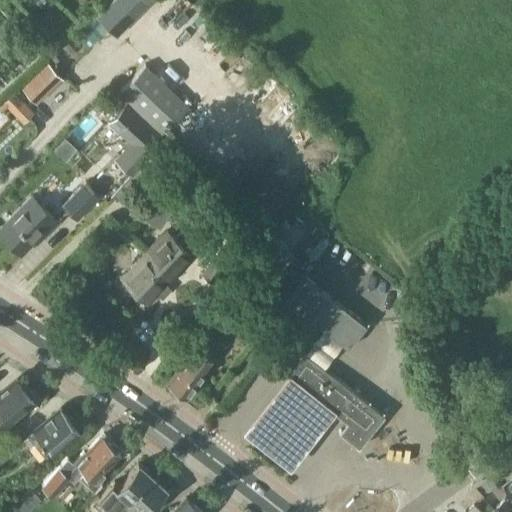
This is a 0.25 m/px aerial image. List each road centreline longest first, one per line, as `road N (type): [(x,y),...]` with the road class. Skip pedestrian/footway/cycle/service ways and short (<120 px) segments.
road 1 (tertiary): [(281,511),(0,310)]
road 2 (unclassified): [(416,511),(511,438)]
